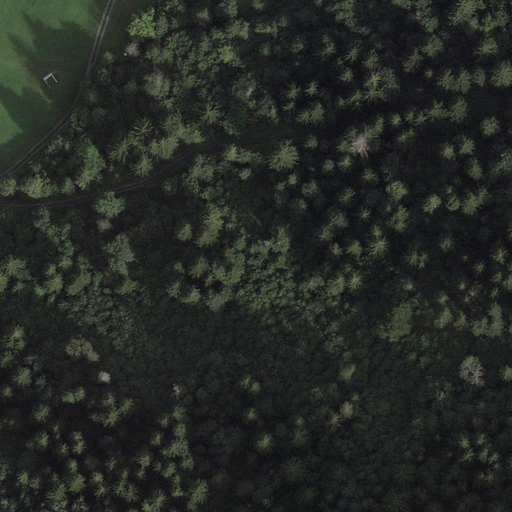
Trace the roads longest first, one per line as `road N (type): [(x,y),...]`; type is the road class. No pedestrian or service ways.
road 1 (track): [(0,205),(100,195),(163,175),(201,151),(482,116),(511,99)]
road 2 (track): [(0,177),(64,123),(112,0)]
